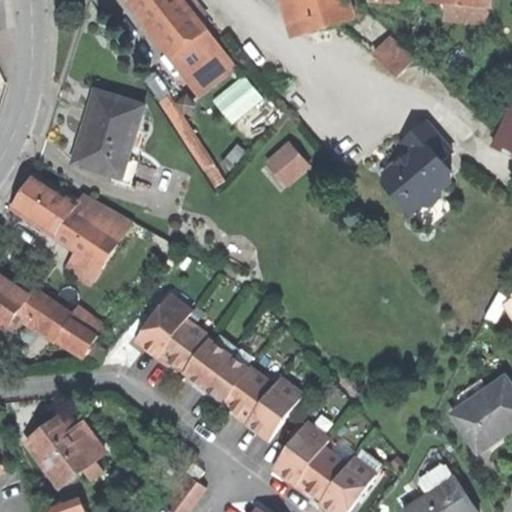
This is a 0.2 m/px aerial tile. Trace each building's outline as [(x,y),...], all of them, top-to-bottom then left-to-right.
[(136,0),(175,52),(187,43),(204,30),(194,17),(182,1),(180,0),(136,0)] [(195,0),(183,0),(182,1),(194,17),(203,10),(195,0)] [(299,0),(311,34),(359,18),(352,0),(299,0)] [(436,0),(436,3),(447,4),(489,8),(489,0),(436,0)] [(488,22),(489,8),(447,4),(445,18),(488,22)] [(217,49),(204,30),(187,43),(201,61),(217,49)] [(390,35),(375,51),(398,74),(413,59),(390,35)] [(201,61),(187,43),(175,52),(188,70),(201,61)] [(213,96),(230,122),(264,98),(247,73),(213,96)] [(74,162),(122,177),(128,159),(144,105),(99,91),(89,121),(86,120),(82,136),(74,162)] [(511,108),(494,145),(511,153),(511,108)] [(427,123),(403,142),(411,152),(404,158),(407,162),(402,165),(399,169),(392,167),(385,174),(384,181),(402,203),(412,195),(424,209),(427,206),(440,195),(440,188),(449,180),(450,172),(441,161),(452,153),(427,123)] [(267,162),(287,185),(309,165),(289,143),(267,162)] [(137,162),(128,159),(122,177),(131,180),(137,162)] [(25,192),(15,208),(57,236),(79,203),(71,197),(37,175),(25,192)] [(82,198),(79,203),(57,236),(77,250),(101,265),(103,267),(131,223),(85,193),(82,198)] [(74,193),(71,197),(79,203),(82,198),(74,193)] [(89,283),(101,265),(77,250),(65,267),(89,283)] [(0,325),(7,331),(9,328),(21,311),(31,296),(30,295),(0,274),(0,325)] [(36,287),(30,295),(31,296),(21,311),(27,315),(59,337),(71,318),(72,318),(74,316),(36,287)] [(170,295),(136,340),(170,365),(172,362),(196,379),(195,384),(211,397),(217,395),(239,412),(237,415),(270,441),(305,395),(281,378),(277,384),(252,365),(250,368),(211,338),(213,336),(188,317),(193,311),(170,295)] [(27,315),(21,311),(9,328),(15,333),(27,315)] [(99,335),(72,318),(71,318),(59,337),(87,354),(99,335)] [(454,416),(479,452),(505,434),(511,429),(511,386),(507,379),(489,391),(467,407),(454,416)] [(459,396),(467,407),(489,391),(482,380),(459,396)] [(30,444),(61,484),(82,468),(94,459),(103,452),(83,425),(75,430),(66,418),(46,432),(30,444)] [(308,423),(274,468),(307,493),(310,490),(323,500),(321,503),(332,511),(349,511),(377,475),(355,458),(350,464),(326,446),(331,440),(308,423)] [(98,465),(94,459),(82,468),(86,474),(98,465)] [(183,471),(194,479),(200,471),(189,463),(183,471)] [(423,485),(430,495),(456,479),(449,468),(423,485)] [(159,505),(168,511),(185,511),(203,488),(182,473),(159,505)] [(405,511),(476,511),(456,479),(430,495),(405,511)] [(57,511),(85,511),(80,502),(57,511)]
